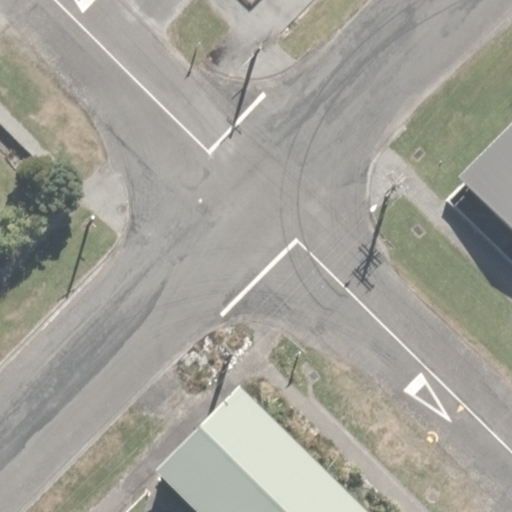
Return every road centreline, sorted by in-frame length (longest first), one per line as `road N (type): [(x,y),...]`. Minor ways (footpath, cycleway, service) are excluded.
road 1 (residential): [(0,450),(257,193)]
road 2 (residential): [(511,444),(257,193)]
road 3 (residential): [(257,193),(63,0)]
road 4 (residential): [(257,193),(448,0)]
